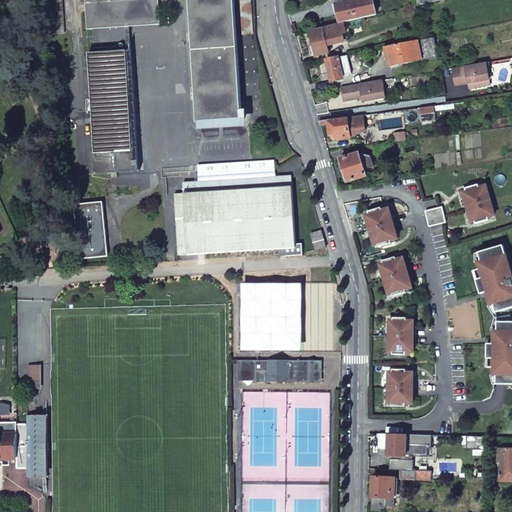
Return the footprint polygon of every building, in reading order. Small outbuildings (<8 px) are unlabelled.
[(63,0),(50,0),(53,34),(67,33),(63,0)] [(110,28),(118,27),(126,27),(130,26),(161,24),(160,0),(156,0),(87,4),(88,29),(110,28)] [(190,0),(199,122),(243,120),(235,0),(190,0)] [(252,0),(240,0),(249,123),(260,122),(252,0)] [(342,23),(378,14),(374,0),(355,0),(352,1),(337,4),(342,23)] [(342,23),(324,27),(324,29),(312,32),(317,56),(330,53),(329,46),(346,43),(342,23)] [(122,46),(123,51),(128,51),(134,151),(138,150),(130,26),(126,27),(127,46),(122,46)] [(452,35),(442,36),(445,50),(455,48),(452,35)] [(435,38),(389,46),(392,67),(439,58),(435,38)] [(95,53),(90,53),(97,153),(92,153),(93,173),(140,170),(138,150),(134,151),(128,51),(123,51),(118,51),(118,47),(95,48),(95,53)] [(328,60),(332,82),(345,79),(344,75),(352,73),(348,56),(328,60)] [(487,61),(452,67),(453,72),(455,84),(468,82),(490,78),(487,61)] [(491,84),(490,78),(468,82),(469,88),(491,84)] [(369,82),(342,87),(345,99),(363,97),(364,100),(386,96),(383,80),(369,82)] [(337,140),(352,138),(352,137),(356,136),(361,131),(367,130),(364,115),(349,117),(349,119),(330,121),(332,136),(336,135),(337,140)] [(199,122),(200,130),(244,127),(243,120),(199,122)] [(377,145),(378,154),(393,152),(392,143),(377,145)] [(361,154),(342,158),(350,182),(368,176),(366,170),(375,167),(372,156),(361,154)] [(175,196),(178,257),(280,252),(287,252),(287,260),(304,258),(303,247),(297,247),(292,179),(276,179),(276,162),(199,166),(199,183),(183,183),(184,195),(175,196)] [(494,214),(485,184),(479,186),(478,182),(464,186),(467,195),(463,196),(469,215),(473,214),(476,223),(489,219),(488,215),(494,214)] [(104,202),(75,205),(75,209),(77,213),(81,259),(109,257),(104,202)] [(371,231),(394,225),(389,209),(382,212),(381,207),(368,211),(371,220),(368,221),(371,231)] [(448,223),(443,207),(425,212),(430,228),(448,223)] [(398,239),(394,225),(371,231),(374,242),(377,241),(380,249),(393,245),(391,241),(398,239)] [(326,241),(323,231),(312,234),(315,244),(326,241)] [(317,251),(328,248),(326,241),(315,244),(317,251)] [(511,306),(511,269),(504,243),(478,251),(481,259),(477,260),(482,276),(477,278),(481,293),(486,291),(490,305),(494,304),(496,311),(511,306)] [(385,282),(408,275),(404,259),(397,261),(396,258),(383,261),(386,271),(382,271),(385,282)] [(413,289),(408,275),(385,282),(388,291),(391,290),(394,298),(407,295),(406,291),(413,289)] [(391,338),(415,338),(415,322),(408,322),(408,319),(394,319),(394,328),(391,328),(391,338)] [(456,321),(447,322),(448,329),(457,328),(456,321)] [(511,321),(499,321),(498,330),(495,330),(494,344),(488,344),(488,358),(494,359),(494,375),(499,375),(499,384),(511,384),(511,321)] [(416,354),(415,338),(391,338),(391,349),(394,349),(394,357),(408,357),(408,354),(416,354)] [(253,382),(254,361),(238,361),(237,373),(235,376),(245,387),(251,382),(253,382)] [(295,361),(261,361),(261,370),(258,370),(258,382),(295,382),(295,377),(306,377),(306,382),(322,382),(322,361),(306,361),(306,366),(295,366),(295,361)] [(390,389),(413,389),(413,373),(407,373),(407,369),(393,369),(393,378),(390,379),(390,389)] [(414,404),(413,389),(390,389),(390,399),(393,399),(393,408),(407,408),(407,404),(414,404)] [(29,478),(50,478),(49,416),(29,416),(29,424),(18,424),(18,423),(1,423),(1,417),(0,416),(0,460),(18,460),(18,469),(29,469),(29,478)] [(389,457),(407,457),(408,436),(389,435),(389,457)] [(487,438),(468,437),(468,445),(487,446),(487,438)] [(501,482),(511,481),(511,449),(498,449),(498,464),(501,464),(501,482)] [(415,471),(407,471),(401,471),(400,480),(414,480),(415,471)] [(423,472),(415,471),(414,480),(432,481),(432,472),(431,472),(423,472)] [(386,507),(396,507),(397,479),(397,478),(374,478),(373,511),(382,511),(383,509),(386,509),(386,507)]
